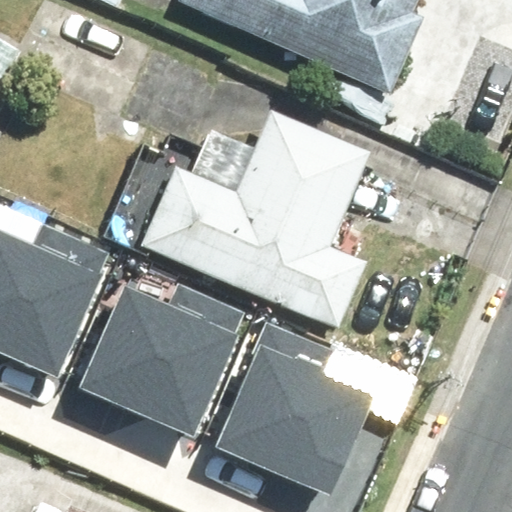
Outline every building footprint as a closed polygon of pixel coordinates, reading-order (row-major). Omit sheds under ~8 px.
[(129,0),(95,0),(123,14),(129,0)] [(186,0),(394,95),(428,21),(411,13),(416,0),(186,0)] [(0,103),(28,50),(0,35),(0,103)] [(176,165),(143,246),(343,327),(370,262),(334,247),(373,151),(270,109),(237,190),(176,165)] [(0,367),(26,379),(89,236),(45,217),(38,234),(0,217),(0,367)] [(147,260),(85,402),(176,442),(232,316),(184,295),(191,279),(147,260)] [(280,312),(218,455),(310,495),(365,369),(317,348),(324,331),(280,312)] [(90,511),(44,491),(34,511),(90,511)]
